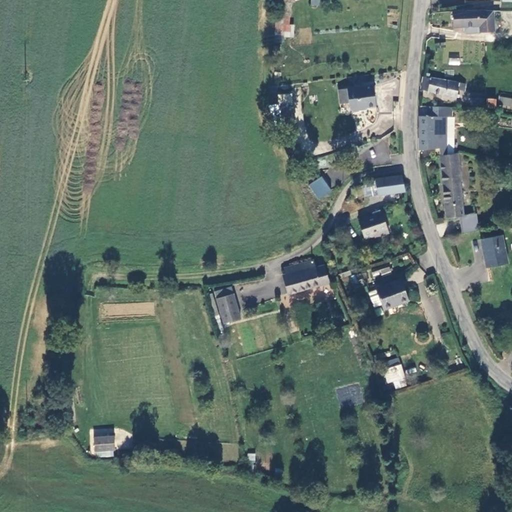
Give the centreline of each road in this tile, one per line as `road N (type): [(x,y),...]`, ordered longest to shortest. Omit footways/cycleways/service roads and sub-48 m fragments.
road 1 (unclassified): [(409,160),(346,183),(317,238),(272,263),(94,277)]
road 2 (unclassified): [(511,386),(472,339),(409,160)]
road 3 (unclassified): [(409,160),(419,0)]
